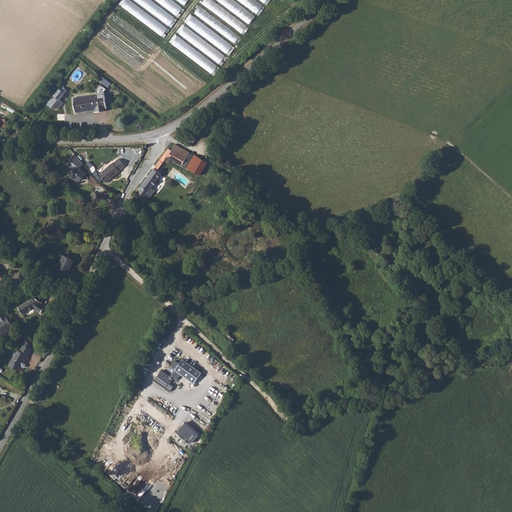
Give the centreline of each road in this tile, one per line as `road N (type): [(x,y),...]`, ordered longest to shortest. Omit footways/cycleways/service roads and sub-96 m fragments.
road 1 (track): [(461,358),(286,418),(183,320)]
road 2 (tertiary): [(158,134),(328,0)]
road 3 (unclassified): [(76,304),(158,134)]
road 4 (unclassified): [(0,447),(76,304)]
road 5 (tertiary): [(0,140),(158,134)]
